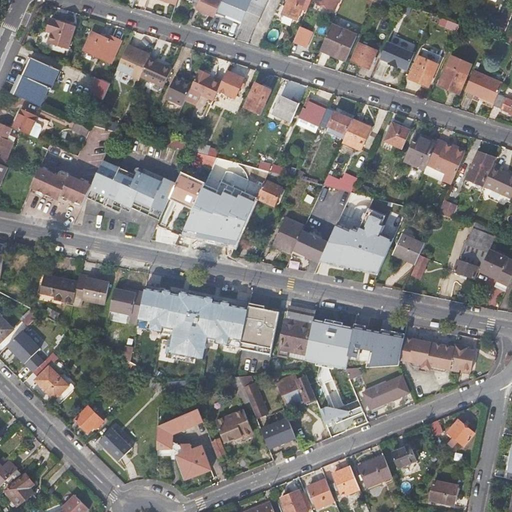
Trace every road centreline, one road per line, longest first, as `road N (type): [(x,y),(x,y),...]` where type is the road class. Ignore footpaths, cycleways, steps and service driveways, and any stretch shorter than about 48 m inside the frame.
road 1 (secondary): [(0,224),(511,328)]
road 2 (residential): [(70,0),(511,137)]
road 3 (residential): [(181,511),(499,380)]
road 4 (residential): [(124,503),(0,379)]
road 5 (residential): [(499,380),(477,511)]
